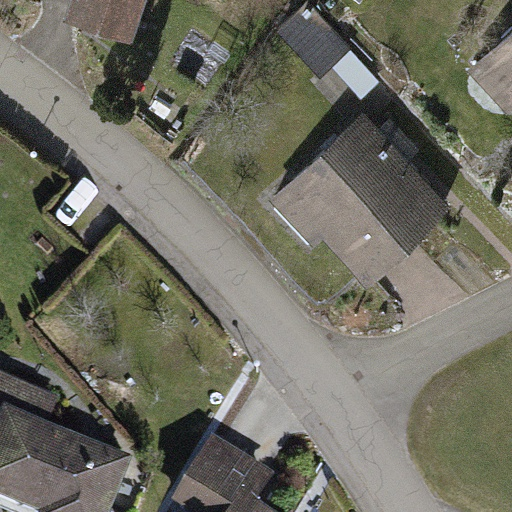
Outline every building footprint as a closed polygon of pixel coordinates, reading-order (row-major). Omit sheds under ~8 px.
[(148,0),(71,0),(66,14),(136,38),(148,0)] [(312,10),(282,34),(318,77),(348,52),(312,10)] [(511,28),(462,73),(501,117),(511,107),(511,28)] [(443,209),(359,113),(264,196),(309,248),(323,237),(361,280),(443,209)] [(55,409),(0,388),(0,511),(109,511),(128,460),(47,431),(55,409)] [(267,478),(211,446),(175,508),(181,511),(262,511),(251,505),(267,478)]
